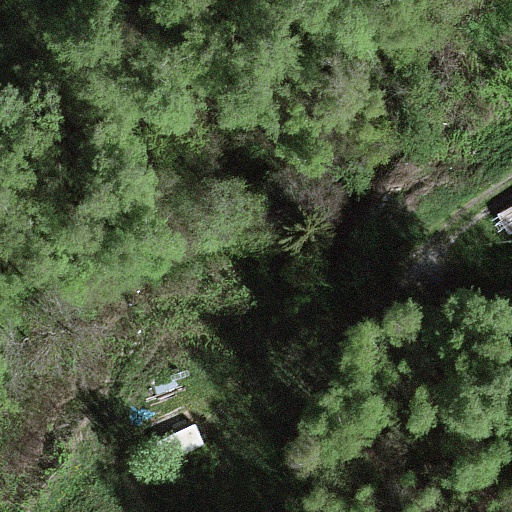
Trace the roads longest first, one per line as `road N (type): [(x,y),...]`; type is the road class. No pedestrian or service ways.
road 1 (track): [(423,269),(287,361),(182,392),(135,416),(21,511)]
road 2 (track): [(511,273),(444,277),(423,269),(423,248),(511,184)]
